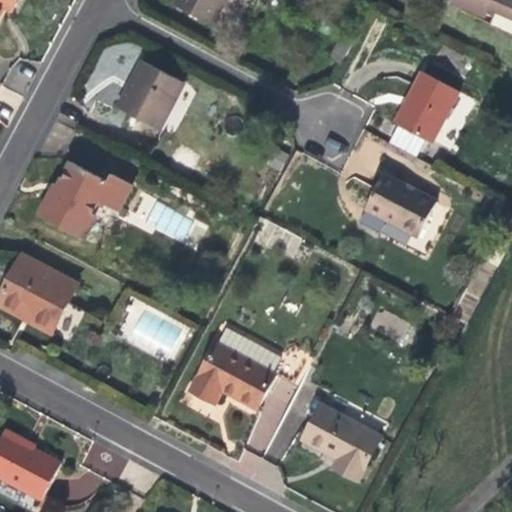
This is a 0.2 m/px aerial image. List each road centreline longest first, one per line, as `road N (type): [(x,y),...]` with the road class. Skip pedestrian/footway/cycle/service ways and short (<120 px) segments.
road 1 (unclassified): [(270,511),(0,366)]
road 2 (unclassified): [(101,6),(330,124)]
road 3 (unclassified): [(0,186),(101,6)]
